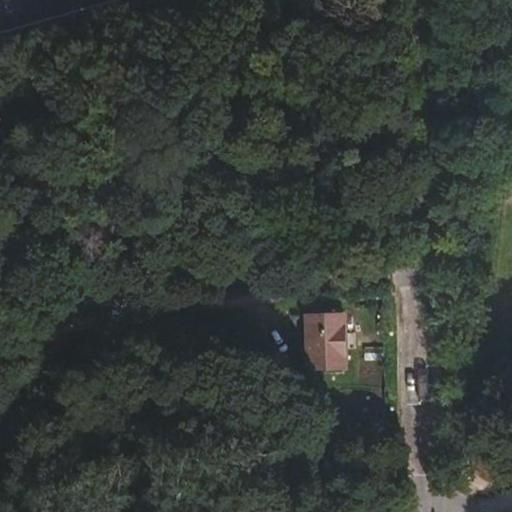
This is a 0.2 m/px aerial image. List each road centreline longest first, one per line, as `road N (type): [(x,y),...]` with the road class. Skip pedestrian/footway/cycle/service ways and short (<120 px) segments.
road 1 (unclassified): [(416,0),(430,511)]
road 2 (track): [(3,342),(117,326),(345,275),(421,273)]
road 3 (track): [(311,511),(0,342)]
